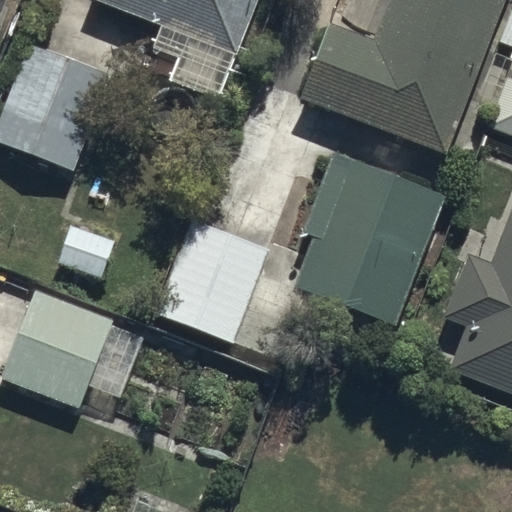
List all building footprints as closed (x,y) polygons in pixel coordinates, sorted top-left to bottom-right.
[(0,0),(0,30),(10,0),(0,0)] [(92,0),(235,56),(256,0),(92,0)] [(297,104),(435,160),(500,0),(385,0),(373,32),(333,16),(297,104)] [(25,40),(0,105),(0,142),(75,171),(112,73),(25,40)] [(511,63),(488,123),(511,132),(511,63)] [(291,289),(395,328),(444,198),(340,159),(291,289)] [(451,374),(511,396),(511,206),(489,265),(466,256),(441,318),(468,329),(451,374)] [(155,315),(232,345),(270,249),(193,219),(155,315)] [(32,293),(0,377),(79,407),(111,323),(32,293)]
